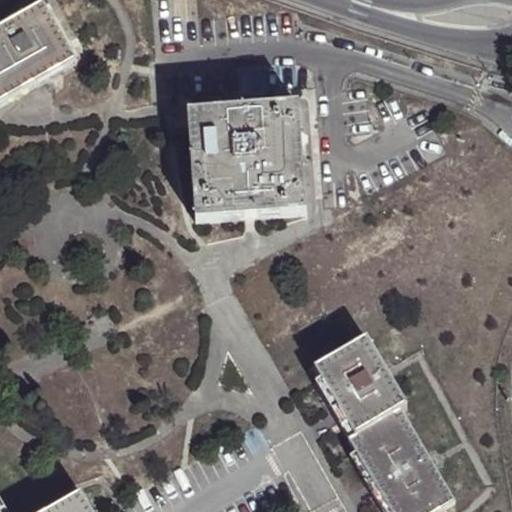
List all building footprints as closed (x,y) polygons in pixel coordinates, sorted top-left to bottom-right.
[(0,27),(0,95),(68,56),(40,4),(0,27)] [(297,103),(187,114),(195,225),(306,217),(297,103)] [(352,444),(400,417),(405,414),(366,343),(313,373),(352,444)] [(400,417),(352,444),(348,447),(382,511),(447,511),(451,510),(400,417)] [(84,511),(75,497),(48,511),(84,511)]
